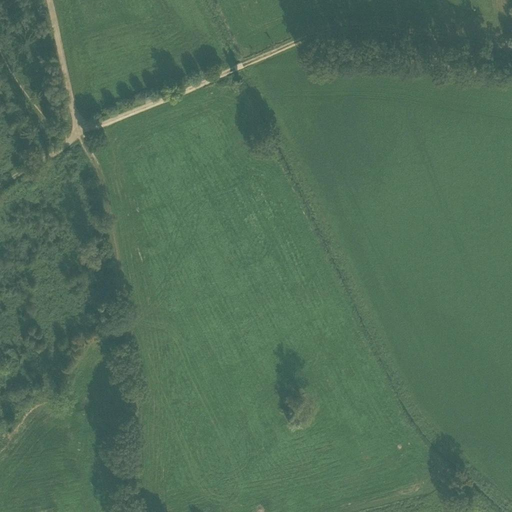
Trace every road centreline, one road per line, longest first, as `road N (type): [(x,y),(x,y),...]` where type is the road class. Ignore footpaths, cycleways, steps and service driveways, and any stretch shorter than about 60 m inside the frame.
road 1 (track): [(131,511),(129,362),(112,233),(76,141),(41,0)]
road 2 (track): [(70,144),(321,31),(511,45)]
